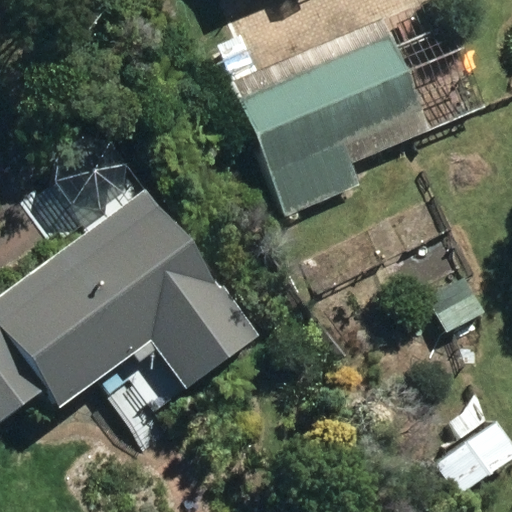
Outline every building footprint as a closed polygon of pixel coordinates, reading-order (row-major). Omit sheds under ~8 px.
[(221,87),(275,218),(351,187),(342,166),(421,133),(374,22),(221,87)] [(59,207),(86,215),(110,201),(118,173),(103,149),(76,141),(52,155),(44,183),(59,207)] [(0,418),(29,398),(42,416),(139,346),(174,394),(251,339),(214,287),(208,290),(138,194),(0,293),(0,418)] [(485,313),(457,274),(422,299),(450,338),(485,313)] [(511,461),(511,445),(495,421),(491,424),(490,424),(472,398),(439,421),(458,447),(424,471),(449,506),(511,461)]
